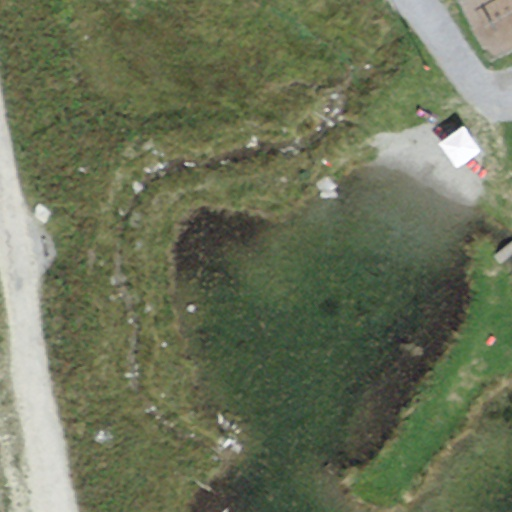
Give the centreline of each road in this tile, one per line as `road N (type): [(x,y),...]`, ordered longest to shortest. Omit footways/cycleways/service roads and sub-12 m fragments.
road 1 (track): [(7,169),(289,155),(385,132),(511,77)]
road 2 (track): [(60,511),(0,133)]
